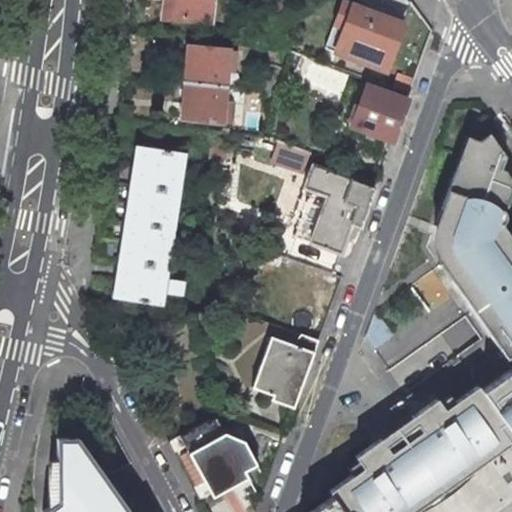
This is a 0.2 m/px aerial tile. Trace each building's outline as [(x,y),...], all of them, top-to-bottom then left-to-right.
[(213,0),(164,0),(163,17),(212,21),(213,0)] [(324,48),(336,52),(354,5),(342,1),(324,48)] [(404,24),(354,5),(336,52),(386,70),(404,24)] [(229,51),(188,46),(185,82),(226,86),(227,70),(229,51)] [(236,52),(229,51),(227,70),(235,71),(236,52)] [(226,86),(185,82),(182,117),(223,123),(225,104),(226,86)] [(407,100),(367,85),(352,125),(392,140),(407,100)] [(232,105),(225,104),(223,123),(230,123),(232,105)] [(433,226),(429,236),(429,243),(431,251),(453,283),(450,285),(470,312),(511,282),(511,240),(500,223),(504,211),(502,207),(499,206),(509,180),(500,168),(495,167),(497,155),(481,132),(471,139),(461,135),(429,224),(433,226)] [(188,153),(141,145),(117,298),(164,305),(188,153)] [(374,188),(313,165),(288,234),(340,253),(347,236),(355,239),(374,188)] [(511,370),(482,392),(503,422),(497,426),(503,434),(509,443),(511,440),(511,282),(470,312),(507,365),(511,361),(511,370)] [(215,304),(190,317),(199,342),(224,328),(215,304)] [(318,339),(302,333),(297,345),(314,351),(318,339)] [(248,336),(234,373),(247,377),(260,341),(248,336)] [(297,345),(271,336),(252,387),(273,394),(271,399),(294,407),(314,351),(297,345)] [(455,468),(503,434),(497,426),(503,422),(482,392),(477,385),(443,408),(436,398),(420,409),(415,413),(423,423),(428,420),(434,428),(429,432),(455,468)] [(387,461),(413,498),(418,494),(434,483),(436,483),(450,472),(455,468),(429,432),(434,428),(428,420),(423,423),(415,413),(410,416),(396,427),(394,428),(379,438),(374,442),(382,453),(377,456),(383,464),(387,461)] [(244,440),(225,433),(216,415),(180,435),(169,441),(199,497),(215,488),(210,478),(241,461),(246,470),(257,464),(244,440)] [(129,511),(80,439),(62,438),(63,500),(51,511),(129,511)] [(332,497),(309,511),(392,511),(413,498),(387,461),(383,464),(377,456),(382,453),(374,442),(355,455),(362,466),(327,490),(332,496),(332,497)]
